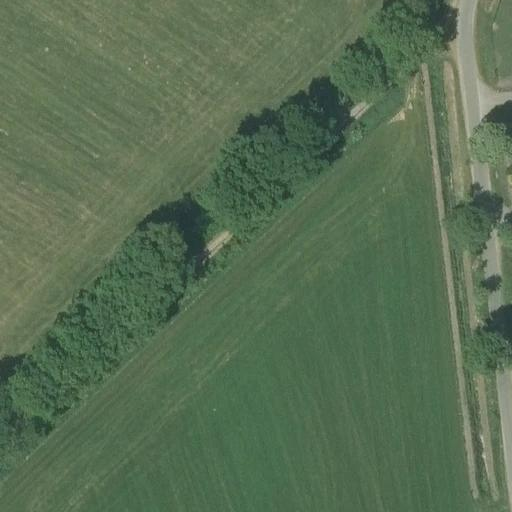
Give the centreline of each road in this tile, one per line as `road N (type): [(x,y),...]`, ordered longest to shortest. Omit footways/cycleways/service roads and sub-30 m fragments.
road 1 (track): [(461,12),(0,443)]
road 2 (unclassified): [(511,468),(465,0)]
